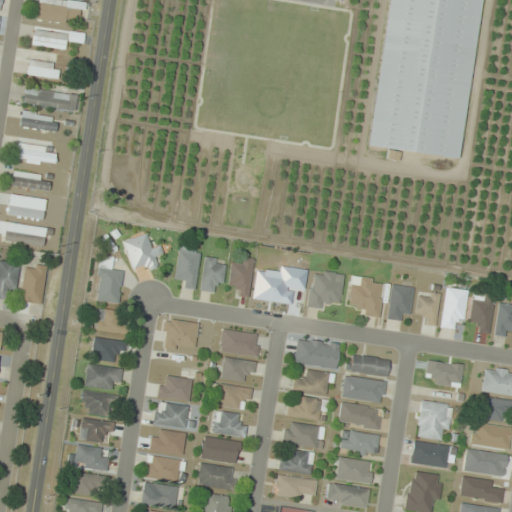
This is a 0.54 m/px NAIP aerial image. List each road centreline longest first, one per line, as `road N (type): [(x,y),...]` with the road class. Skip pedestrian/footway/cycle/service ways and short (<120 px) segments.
road 1 (tertiary): [(32,511),(109,0)]
road 2 (residential): [(154,304),(511,359)]
road 3 (residential): [(154,304),(123,511)]
road 4 (residential): [(284,323),(255,511)]
road 5 (residential): [(26,323),(0,501)]
road 6 (residential): [(412,347),(386,511)]
road 7 (residential): [(0,129),(17,0)]
